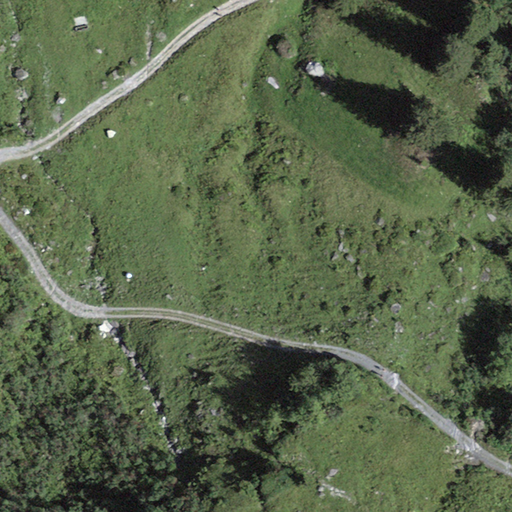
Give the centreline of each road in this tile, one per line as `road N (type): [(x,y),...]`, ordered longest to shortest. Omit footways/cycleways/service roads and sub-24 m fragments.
road 1 (track): [(511,471),(353,357),(161,313),(79,309),(56,295),(0,216)]
road 2 (track): [(0,156),(52,139),(193,28),(244,0)]
